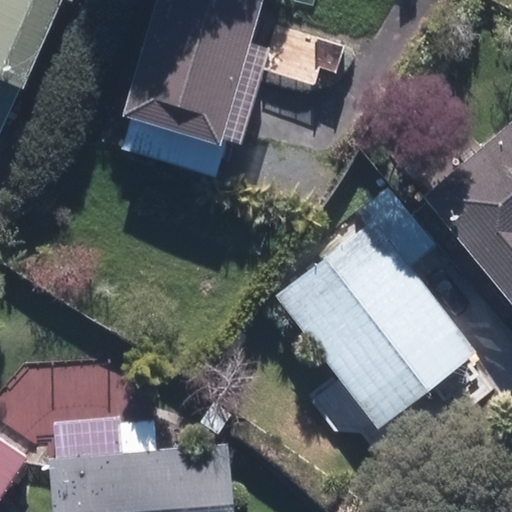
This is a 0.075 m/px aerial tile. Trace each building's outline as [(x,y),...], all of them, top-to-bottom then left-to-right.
[(0,0),(0,116),(46,0),(0,0)] [(267,0),(151,0),(126,98),(134,101),(125,141),(223,165),(223,123),(235,126),(267,0)] [(511,100),(425,180),(511,274),(511,100)] [(372,213),(282,284),(374,401),(465,330),(372,213)] [(0,489),(26,451),(0,433),(0,489)] [(57,453),(58,511),(210,511),(209,449),(57,453)]
